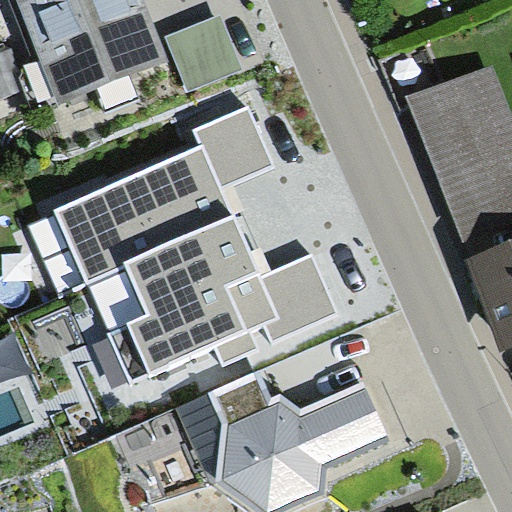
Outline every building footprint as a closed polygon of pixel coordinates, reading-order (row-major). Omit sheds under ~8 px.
[(13,0),(55,103),(166,59),(142,0),(13,0)] [(222,15),(166,35),(187,94),(243,74),(222,15)] [(463,249),(511,228),(511,111),(495,70),(404,107),(463,249)] [(309,259),(262,280),(254,263),(228,204),(221,188),(275,164),(250,108),(198,131),(206,149),(32,226),(59,287),(67,283),(112,384),(265,316),(274,336),(331,310),(309,259)] [(501,353),(511,348),(511,242),(463,262),(475,290),(501,353)] [(392,447),(363,383),(302,411),(282,393),(273,397),(260,369),(179,406),(214,486),(250,511),(291,511),(327,497),(329,476),(392,447)]
